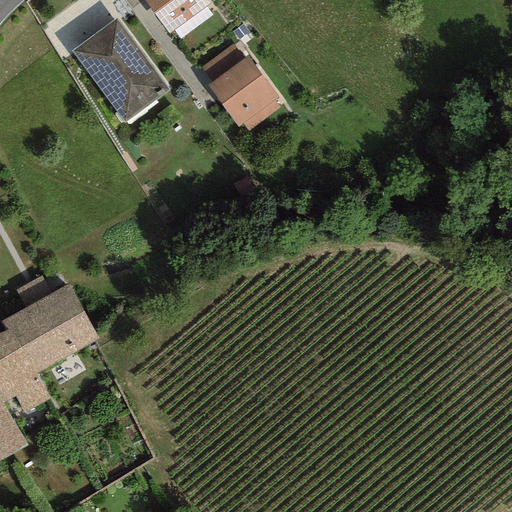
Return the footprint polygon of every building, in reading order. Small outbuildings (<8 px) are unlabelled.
[(141,0),(167,36),(207,7),(202,0),(141,0)] [(164,94),(115,27),(72,58),(120,125),(164,94)] [(246,65),(233,47),(203,69),(213,84),(208,88),(236,128),(277,100),(250,62),(246,65)] [(68,288),(5,322),(11,333),(35,376),(98,340),(68,288)] [(35,376),(11,333),(0,337),(0,403),(2,407),(14,400),(24,416),(50,401),(35,376)] [(2,407),(0,403),(0,464),(26,448),(2,407)]
